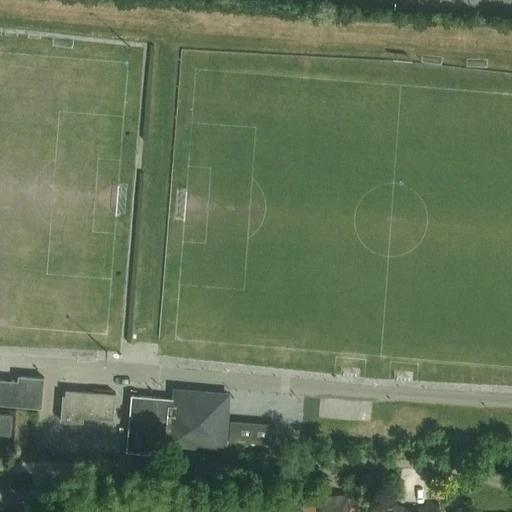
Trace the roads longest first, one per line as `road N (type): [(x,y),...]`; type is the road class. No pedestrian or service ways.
road 1 (residential): [(511,490),(413,464),(0,470)]
road 2 (unclassified): [(0,364),(511,403)]
